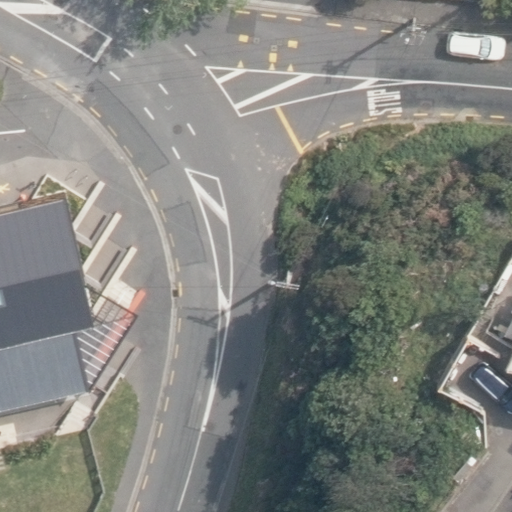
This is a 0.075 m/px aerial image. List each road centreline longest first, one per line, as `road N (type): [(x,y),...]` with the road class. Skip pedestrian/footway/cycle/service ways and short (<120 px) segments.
road 1 (tertiary): [(159,141),(201,227),(206,290),(203,352),(169,511)]
road 2 (residential): [(159,141),(241,88),(304,64),(360,59),(511,74)]
road 3 (tertiary): [(0,0),(66,46),(159,141)]
